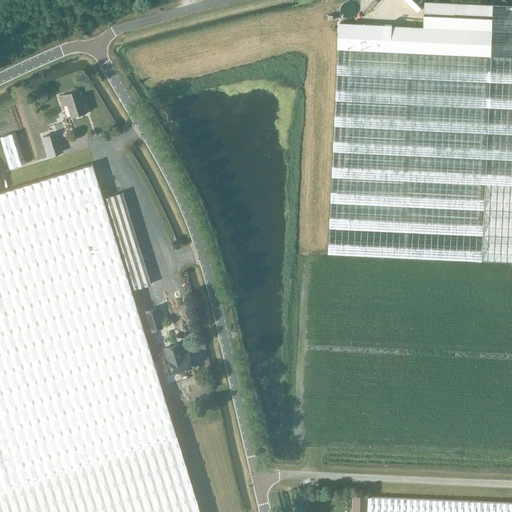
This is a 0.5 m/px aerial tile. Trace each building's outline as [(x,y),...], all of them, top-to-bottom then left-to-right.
[(511,5),(428,1),(427,27),(339,23),(328,253),(511,261),(511,5)] [(59,96),(62,106),(66,104),(71,117),(85,112),(77,90),(59,96)] [(62,152),(56,133),(40,138),(47,157),(62,152)] [(0,511),(200,511),(177,437),(131,289),(150,283),(121,191),(102,197),(92,166),(0,194),(0,511)] [(143,312),(150,333),(163,329),(156,307),(143,312)] [(163,348),(171,373),(191,367),(187,353),(181,355),(178,343),(163,348)] [(352,511),(367,511),(368,495),(353,494),(352,511)] [(511,511),(511,501),(368,496),(367,511),(511,511)]
